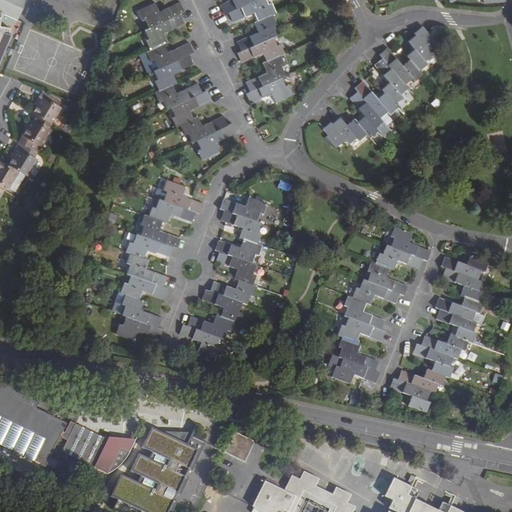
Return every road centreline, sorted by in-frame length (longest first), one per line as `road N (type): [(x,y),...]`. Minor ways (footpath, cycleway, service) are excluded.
road 1 (residential): [(511,458),(0,347)]
road 2 (residential): [(193,0),(261,156)]
road 3 (residential): [(441,231),(381,390)]
road 4 (residential): [(441,231),(289,156)]
road 5 (residential): [(289,156),(304,109),(375,30)]
road 6 (residential): [(375,30),(410,17),(511,16)]
road 7 (residential): [(196,252),(222,177),(261,156)]
